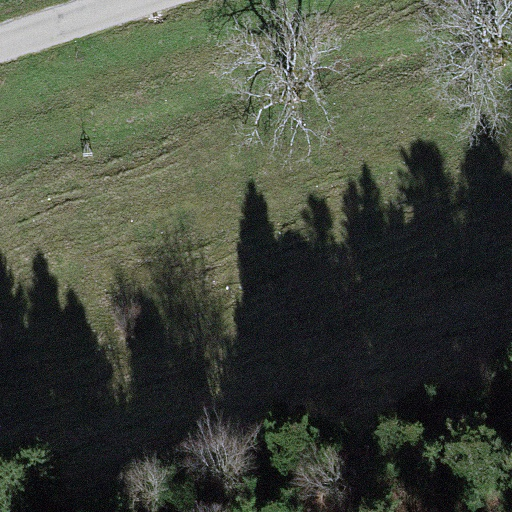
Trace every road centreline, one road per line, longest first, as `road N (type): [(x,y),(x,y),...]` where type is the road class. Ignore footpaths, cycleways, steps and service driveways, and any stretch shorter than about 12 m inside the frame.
road 1 (track): [(0,141),(246,69),(511,12)]
road 2 (unclassified): [(142,0),(0,46)]
